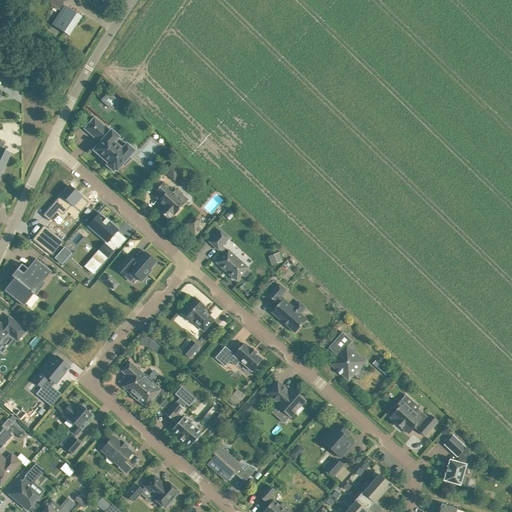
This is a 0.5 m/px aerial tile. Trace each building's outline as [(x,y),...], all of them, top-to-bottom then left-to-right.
[(44,0),(60,10),(65,0),(44,0)] [(82,17),(67,7),(54,26),(69,36),(82,17)] [(110,95),(103,103),(107,106),(109,103),(110,104),(112,102),(111,101),(114,98),(110,95)] [(107,166),(114,172),(115,170),(117,171),(135,151),(127,144),(122,149),(115,142),(119,137),(111,130),(110,132),(94,118),(85,129),(100,143),(93,150),(108,164),(107,166)] [(0,175),(11,153),(3,149),(5,144),(0,141),(0,175)] [(178,166),(177,168),(172,163),(164,173),(174,181),(176,182),(185,172),(178,166)] [(188,200),(182,195),(176,189),(173,192),(163,183),(154,193),(161,199),(159,201),(164,206),(159,211),(169,221),(174,215),(175,215),(188,200)] [(69,186),(44,215),(50,221),(58,211),(63,215),(72,205),(81,212),(89,203),(69,186)] [(99,214),(88,227),(105,242),(106,242),(98,251),(107,258),(114,251),(116,248),(121,242),(113,235),(117,231),(118,229),(109,221),(109,222),(105,219),(106,219),(99,214)] [(193,216),(184,226),(195,236),(204,225),(193,216)] [(63,241),(44,225),(32,240),(52,256),(63,241)] [(243,277),(246,277),(249,273),(249,271),(247,269),(248,268),(228,250),(227,250),(222,246),(229,238),(220,230),(209,242),(218,250),(219,249),(224,254),(216,263),(236,281),(242,275),(243,277)] [(280,253),(268,255),(270,264),(281,261),(280,253)] [(129,256),(117,270),(124,276),(131,282),(136,276),(141,281),(151,270),(150,269),(156,262),(150,257),(148,258),(143,254),(139,259),(137,258),(135,261),(129,256)] [(15,278),(5,291),(24,306),(34,294),(36,296),(42,288),(46,283),(44,282),(52,271),(36,259),(24,274),(18,269),(12,276),(15,278)] [(105,272),(100,279),(105,284),(111,277),(105,272)] [(279,283),(269,295),(276,301),(279,304),(271,312),(294,333),(306,319),(280,296),(286,289),(279,283)] [(194,297),(181,313),(192,323),(193,321),(204,331),(214,320),(203,310),(206,307),(194,297)] [(26,330),(11,318),(4,327),(0,323),(0,342),(7,333),(12,337),(16,333),(21,337),(26,330)] [(329,348),(338,355),(330,364),(337,371),(336,372),(340,375),(341,374),(348,380),(353,375),(354,376),(359,369),(364,363),(346,347),(350,342),(342,334),(329,348)] [(148,345),(155,352),(159,346),(150,337),(148,345)] [(189,349),(185,346),(181,351),(189,359),(199,347),(194,343),(189,349)] [(234,355),(230,352),(221,362),(225,366),(230,361),(235,366),(239,361),(252,372),(262,360),(256,354),(257,353),(251,348),(250,349),(244,343),(234,355)] [(41,388),(36,394),(51,407),(62,394),(52,387),(55,384),(56,384),(66,372),(68,369),(68,370),(69,369),(68,369),(70,367),(57,356),(49,365),(49,364),(41,372),(49,379),(41,388)] [(122,371),(130,379),(123,387),(146,407),(160,390),(153,384),(154,382),(146,376),(145,377),(138,371),(139,370),(130,362),(122,371)] [(277,382),(267,394),(279,404),(277,406),(278,406),(272,412),(284,423),(290,417),(295,412),(298,414),(303,409),(300,406),(305,401),(292,389),(289,392),(277,382)] [(176,402),(165,414),(172,420),(177,424),(171,430),(178,436),(177,437),(183,442),(183,441),(190,447),(193,443),(194,444),(200,438),(199,437),(202,433),(195,427),(196,426),(196,424),(195,423),(193,422),(192,422),(191,423),(183,417),(178,413),(183,408),(186,404),(188,406),(195,399),(180,386),(174,394),(179,398),(176,402)] [(237,405),(244,396),(236,389),(229,398),(237,405)] [(4,405),(20,420),(27,412),(10,397),(4,405)] [(419,416),(401,400),(394,408),(396,410),(390,417),(397,423),(396,424),(401,428),(402,428),(408,434),(415,427),(418,429),(417,430),(425,436),(438,422),(430,415),(428,418),(422,413),(419,416)] [(68,418),(68,419),(76,426),(72,431),(77,436),(87,424),(86,423),(92,416),(86,410),(86,408),(83,406),(81,406),(80,405),(76,409),(70,404),(62,413),(68,418)] [(8,419),(2,427),(6,430),(16,420),(16,419),(12,416),(9,419),(8,419)] [(6,430),(10,434),(12,431),(17,435),(18,439),(22,439),(25,436),(23,432),(24,431),(17,425),(16,424),(18,422),(16,420),(6,430)] [(349,435),(345,431),(336,423),(321,441),(328,447),(340,458),(353,443),(346,438),(349,435)] [(0,437),(0,445),(2,447),(12,435),(10,434),(6,430),(0,437)] [(446,474),(444,481),(460,485),(460,484),(467,486),(470,478),(463,476),(466,464),(464,464),(467,454),(463,451),(466,448),(453,435),(444,445),(457,457),(458,456),(459,457),(458,462),(450,460),(448,466),(447,466),(445,474),(446,474)] [(65,448),(72,454),(82,444),(74,437),(65,448)] [(113,437),(102,450),(108,455),(106,457),(113,463),(114,461),(120,466),(119,468),(126,474),(131,468),(124,462),(132,453),(126,448),(127,446),(121,441),(120,442),(113,437)] [(242,466),(219,447),(213,454),(215,456),(208,464),(227,481),(234,473),(244,482),(254,471),(248,466),(244,470),(241,467),(242,466)] [(34,459),(37,462),(42,456),(41,455),(43,452),(41,451),(34,459)] [(0,486),(21,463),(25,467),(29,462),(21,454),(17,458),(11,453),(5,459),(0,454),(0,486)] [(325,469),(333,476),(343,465),(335,458),(325,469)] [(361,467),(365,470),(370,465),(366,462),(361,467)] [(15,487),(9,494),(16,500),(17,498),(22,503),(29,509),(35,502),(40,497),(38,495),(29,487),(33,483),(33,484),(44,471),(36,463),(24,476),(26,477),(22,481),(21,480),(15,487)] [(69,476),(74,470),(65,463),(60,468),(69,476)] [(360,467),(355,473),(360,476),(364,471),(360,467)] [(371,484),(383,494),(391,485),(379,474),(371,484)] [(144,486),(155,496),(153,498),(165,508),(167,506),(168,508),(173,502),(172,500),(179,492),(167,482),(165,485),(154,475),(144,486)] [(343,487),(347,491),(351,486),(348,482),(343,487)] [(135,484),(126,495),(134,502),(143,491),(135,484)] [(363,493),(374,503),(375,504),(383,494),(371,484),(363,493)] [(268,485),(259,496),(266,503),(266,502),(269,505),(263,511),(286,511),(289,508),(282,502),(279,506),(273,500),(273,501),(270,498),(276,492),(268,485)] [(332,495),(336,499),(340,494),(336,491),(332,495)] [(355,502),(366,511),(374,503),(363,493),(362,493),(355,501),(355,502)] [(74,500),(79,504),(83,499),(78,495),(74,500)] [(102,497),(96,504),(100,508),(106,502),(102,497)] [(326,502),(330,506),(334,501),(330,497),(326,502)] [(44,511),(43,511),(68,511),(75,504),(69,499),(61,508),(53,501),(48,507),(44,511)] [(79,504),(84,508),(88,503),(83,499),(79,504)] [(347,511),(348,511),(367,511),(366,511),(355,502),(347,511)]
